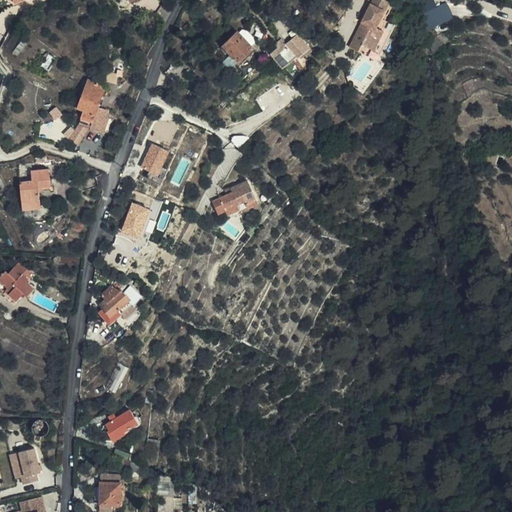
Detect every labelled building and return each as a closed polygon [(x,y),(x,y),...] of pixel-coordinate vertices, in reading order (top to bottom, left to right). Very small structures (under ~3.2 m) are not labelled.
[(428,0),(421,3),(431,28),(455,19),(448,0),(437,5),(434,0),(428,0)] [(380,5),(358,37),(365,42),(359,51),(369,58),(381,40),(375,36),(391,12),(380,5)] [(394,14),(391,12),(375,36),(381,40),(386,31),(384,29),(394,14)] [(255,45),(237,23),(222,40),(242,61),(255,45)] [(316,48),(299,33),(286,46),(277,54),(292,68),(301,59),(308,67),(314,61),(306,53),(310,49),(313,52),(316,48)] [(443,36),(431,45),(438,54),(449,45),(443,36)] [(365,42),(358,37),(348,52),(355,57),(359,51),(365,42)] [(18,56),(27,44),(22,40),(13,53),(18,56)] [(121,55),(118,46),(109,49),(111,58),(112,59),(113,60),(120,58),(120,56),(121,55)] [(83,111),(79,124),(88,128),(91,130),(105,92),(100,90),(102,84),(89,79),(77,109),(83,111)] [(79,124),(74,123),(72,127),(75,131),(86,134),(88,128),(79,124)] [(75,131),(72,127),(64,135),(68,139),(75,131)] [(153,142),(142,166),(151,171),(148,177),(162,184),(169,169),(163,166),(171,151),(153,142)] [(22,210),(41,208),(39,188),(50,187),(49,169),(32,171),(31,163),(27,163),(26,165),(19,165),(22,210)] [(233,191),(216,200),(214,204),(220,212),(227,209),(229,214),(243,206),(241,201),(246,198),(248,202),(257,197),(247,178),(231,187),(233,191)] [(260,201),(257,197),(248,202),(246,198),(241,201),(243,206),(229,214),(226,220),(246,210),(245,209),(260,201)] [(112,268),(122,251),(108,244),(101,262),(112,268)] [(15,266),(23,274),(26,270),(18,263),(15,266)] [(29,279),(23,274),(15,266),(9,273),(6,271),(2,275),(0,277),(0,279),(8,287),(6,290),(17,301),(25,293),(27,296),(34,289),(27,281),(29,279)] [(0,289),(4,293),(6,290),(8,287),(0,279),(0,277),(2,275),(0,273),(0,289)] [(117,288),(110,285),(100,295),(103,298),(106,301),(99,308),(108,317),(117,309),(127,299),(132,304),(139,296),(128,285),(123,291),(117,288)] [(96,305),(99,308),(106,301),(103,298),(96,305)] [(121,312),(117,309),(108,317),(99,308),(96,311),(108,324),(121,312)] [(119,391),(128,366),(118,362),(109,388),(119,391)] [(122,429),(137,421),(128,408),(102,424),(112,441),(125,434),(122,429)] [(139,425),(137,421),(122,429),(125,434),(139,425)] [(35,445),(21,449),(27,471),(22,472),(25,482),(38,479),(36,470),(41,469),(35,445)] [(111,455),(121,459),(126,460),(129,453),(114,447),(111,455)] [(27,471),(21,449),(17,450),(22,472),(27,471)] [(139,474),(141,467),(140,466),(126,460),(121,459),(120,466),(128,468),(128,471),(139,474)] [(167,495),(168,476),(155,476),(156,495),(167,495)] [(98,500),(99,504),(111,503),(118,503),(119,482),(99,482),(99,485),(93,485),(93,499),(98,500)] [(195,505),(195,486),(193,485),(187,485),(189,505),(195,505)] [(32,505),(44,502),(42,496),(22,502),(23,508),(32,505)] [(46,509),(44,502),(32,505),(23,508),(24,511),(42,511),(42,510),(46,509)] [(111,503),(99,504),(98,511),(111,511),(111,503)]
